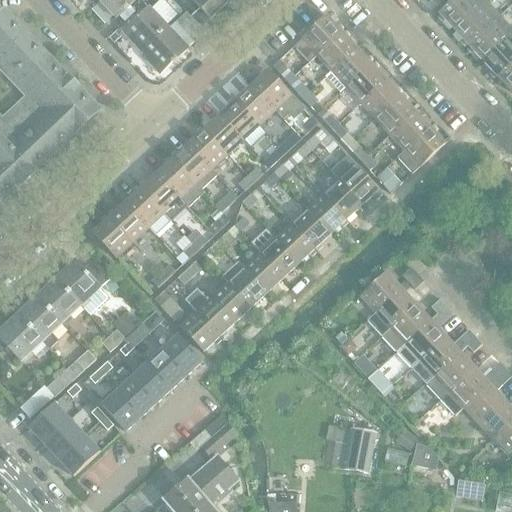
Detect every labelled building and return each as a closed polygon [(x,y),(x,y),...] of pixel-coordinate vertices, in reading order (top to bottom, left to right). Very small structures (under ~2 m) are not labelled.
[(101,0),(99,3),(116,20),(137,0),(136,0),(101,0)] [(217,0),(189,0),(208,20),(223,6),(217,0)] [(482,0),(454,0),(438,15),(453,31),(478,8),(479,9),(485,3),(482,0)] [(492,23),(479,9),(478,8),(453,31),(468,48),(493,24),(492,23)] [(173,65),(188,50),(149,9),(122,34),(154,67),(153,68),(160,75),(172,64),(173,65)] [(75,134),(98,111),(76,89),(77,88),(28,36),(27,37),(4,13),(0,17),(0,203),(20,184),(22,186),(34,175),(32,173),(74,133),(75,134)] [(194,44),(205,34),(186,13),(175,24),(194,44)] [(342,33),(327,17),(302,41),(316,57),(342,33)] [(511,32),(499,17),(492,23),(493,24),(468,48),(482,63),(511,35),(511,32)] [(316,57),(331,73),(357,50),(342,33),(316,57)] [(511,35),(482,63),(497,80),(511,65),(511,35)] [(331,73),(326,78),(340,94),(346,89),(371,65),(357,50),(331,73)] [(280,77),(286,71),(278,62),(272,68),(280,77)] [(346,89),(361,105),(387,82),(371,65),(346,89)] [(511,94),(511,65),(497,80),(511,95),(511,94)] [(274,113),(275,113),(280,118),(287,112),(291,112),(294,111),(297,110),(300,107),(268,72),(251,88),(274,113)] [(361,105),(375,121),(401,97),(387,82),(361,105)] [(311,93),(302,83),(295,90),(303,99),(311,93)] [(251,88),(236,102),(259,127),(274,113),(251,88)] [(303,99),(311,107),(318,101),(311,93),(303,99)] [(375,121),(390,137),(416,114),(401,97),(375,121)] [(236,102),(220,117),(243,142),(259,127),(236,102)] [(340,125),(330,114),(323,121),(333,131),(340,125)] [(390,137),(405,153),(430,129),(416,114),(390,137)] [(220,117),(204,131),(227,156),(243,142),(220,117)] [(317,126),(311,119),(302,127),(308,134),(317,126)] [(333,131),(340,139),(347,133),(340,125),(333,131)] [(430,129),(405,153),(397,160),(412,175),(445,145),(430,129)] [(204,131),(188,146),(211,171),(212,171),(227,156),(204,131)] [(310,152),(321,142),(314,135),(304,145),(310,152)] [(285,155),(294,146),(287,140),(278,148),(285,155)] [(304,145),(296,152),(303,159),(310,152),(304,145)] [(201,192),(202,191),(217,177),(212,171),(211,171),(188,146),(172,161),(201,192)] [(369,156),(360,146),(353,152),(362,163),(369,156)] [(278,148),(269,156),(275,163),(285,155),(278,148)] [(362,163),(370,171),(377,164),(369,156),(362,163)] [(185,207),(186,207),(188,209),(204,194),(202,191),(201,192),(172,161),(156,175),(185,207)] [(283,164),(273,174),(279,181),(281,179),(287,185),(295,178),(283,164)] [(355,167),(338,182),(362,207),(378,192),(355,167)] [(253,184),(262,176),(256,169),(247,177),(253,184)] [(271,188),(279,181),(273,174),(264,181),(271,188)] [(156,175),(140,190),(170,222),(185,207),(156,175)] [(247,177),(238,185),(244,192),(253,184),(247,177)] [(390,195),(397,189),(388,180),(382,186),(390,195)] [(338,182),(323,196),(347,221),(362,207),(338,182)] [(148,230),(154,237),(170,222),(140,190),(124,205),(148,230)] [(237,199),(230,192),(221,200),(228,208),(237,199)] [(240,202),(248,210),(257,201),(252,195),(251,196),(249,194),(240,202)] [(323,196),(307,211),(331,236),(347,221),(323,196)] [(124,205),(108,219),(132,245),(148,230),(124,205)] [(307,211),(291,225),(315,251),(331,236),(307,211)] [(229,222),(223,216),(207,230),(213,237),(229,222)] [(233,227),(240,234),(250,225),(243,218),(233,227)] [(108,219),(92,234),(116,260),(132,245),(108,219)] [(291,225),(275,240),(299,265),(315,251),(291,225)] [(267,231),(251,246),(259,255),(283,280),(299,265),(275,240),(267,231)] [(224,249),(233,240),(226,233),(217,241),(224,249)] [(197,251),(207,242),(201,235),(191,244),(197,251)] [(217,241),(208,250),(215,257),(224,249),(217,241)] [(191,244),(182,252),(189,259),(197,251),(191,244)] [(259,255),(243,270),(267,295),(283,280),(259,255)] [(75,263),(56,281),(80,308),(89,318),(106,302),(108,301),(99,291),(100,290),(103,287),(112,296),(119,290),(110,280),(93,262),(83,271),(75,263)] [(192,278),(201,270),(194,262),(185,271),(192,278)] [(238,264),(222,279),(228,284),(251,310),(267,295),(243,270),(238,264)] [(166,282),(175,274),(169,267),(160,275),(166,282)] [(402,276),(408,283),(417,275),(411,268),(402,276)] [(185,271),(176,279),(183,286),(192,278),(185,271)] [(360,297),(375,313),(401,290),(386,273),(360,297)] [(160,275),(151,283),(157,290),(166,282),(160,275)] [(424,282),(417,275),(408,283),(415,290),(424,282)] [(56,281),(37,299),(61,326),(80,308),(56,281)] [(228,284),(212,299),(235,324),(251,310),(228,284)] [(376,314),(367,322),(381,337),(390,329),(415,305),(401,290),(375,313),(376,314)] [(197,291),(185,302),(191,309),(196,314),(219,339),(235,324),(212,299),(208,303),(197,291)] [(169,300),(163,293),(154,301),(160,308),(169,300)] [(51,335),(61,326),(37,299),(18,317),(43,343),(50,351),(58,343),(51,335)] [(431,308),(437,315),(446,306),(440,300),(431,308)] [(381,337),(395,353),(404,345),(430,321),(415,305),(390,329),(381,337)] [(436,329),(453,314),(446,306),(437,315),(430,321),(404,345),(395,353),(410,370),(419,362),(419,361),(444,338),(436,329)] [(203,354),(219,339),(196,314),(180,328),(203,354)] [(18,317),(0,333),(0,341),(21,364),(32,354),(39,361),(50,351),(43,343),(18,317)] [(147,320),(140,327),(146,333),(155,325),(149,318),(147,320)] [(131,319),(118,331),(125,339),(138,327),(131,319)] [(140,327),(131,335),(134,338),(137,341),(146,333),(140,327)] [(460,340),(466,346),(475,338),(469,331),(460,340)] [(123,342),(124,341),(116,332),(109,339),(117,347),(123,342)] [(177,335),(161,350),(187,377),(203,363),(177,335)] [(419,362),(410,370),(425,384),(433,377),(459,353),(466,346),(460,340),(453,347),(444,338),(419,361),(419,362)] [(473,354),(482,346),(475,338),(466,346),(473,354)] [(109,339),(102,345),(110,354),(117,347),(109,339)] [(342,345),(339,348),(348,357),(357,348),(349,339),(348,340),(342,345)] [(128,344),(119,352),(125,358),(134,350),(128,344)] [(161,350),(146,364),(172,391),(187,377),(161,350)] [(76,379),(84,372),(95,362),(87,353),(68,370),(76,379)] [(425,384),(440,400),(474,369),(459,353),(433,377),(425,384)] [(107,363),(98,371),(104,377),(113,369),(107,363)] [(370,363),(361,371),(367,379),(376,370),(370,363)] [(146,364),(131,377),(157,405),(172,391),(146,364)] [(482,379),(474,369),(440,400),(455,417),(463,409),(505,371),(498,364),(482,379)] [(68,370),(46,390),(54,399),(76,379),(68,370)] [(376,370),(367,379),(382,395),(392,386),(377,370),(376,370)] [(98,371),(89,379),(95,386),(104,377),(98,371)] [(511,378),(505,371),(463,409),(477,425),(503,402),(495,392),(511,378)] [(131,377),(116,391),(141,419),(157,405),(131,377)] [(76,385),(67,393),(72,400),(81,391),(76,385)] [(114,389),(98,403),(126,433),(141,419),(116,391),(114,389)] [(477,425),(492,441),(511,422),(511,411),(503,402),(477,425)] [(54,405),(28,429),(44,446),(70,421),(54,405)] [(97,408),(91,414),(99,423),(105,417),(97,408)] [(105,417),(99,423),(107,432),(113,426),(105,417)] [(221,418),(205,432),(212,440),(228,426),(221,418)] [(70,421),(44,446),(58,461),(84,437),(70,421)] [(511,452),(511,422),(492,441),(507,457),(511,452)] [(212,440),(201,449),(211,460),(234,439),(237,437),(228,426),(212,440)] [(404,430),(396,442),(411,453),(416,446),(417,445),(420,442),(404,430)] [(369,476),(376,436),(351,432),(348,448),(338,446),(337,455),(335,455),(333,470),(369,476)] [(84,437),(58,461),(74,478),(100,453),(84,437)] [(430,449),(417,445),(416,446),(411,467),(436,472),(439,460),(430,449)] [(384,461),(406,467),(410,455),(388,449),(384,461)] [(239,482),(218,458),(189,482),(188,481),(163,502),(166,505),(163,508),(166,511),(215,511),(210,506),(216,501),(219,504),(231,494),(229,491),(239,482)] [(496,511),(511,511),(511,496),(500,494),(496,511)] [(276,503),(268,503),(269,511),(295,511),(296,504),(276,503)]
